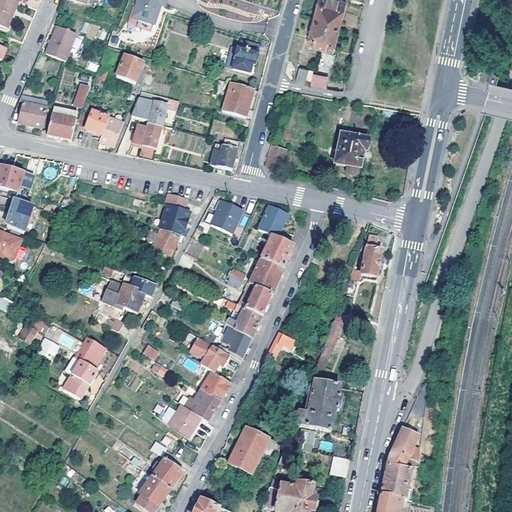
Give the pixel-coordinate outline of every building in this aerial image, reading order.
[(0,0),(0,26),(2,28),(14,2),(9,0),(0,0)] [(140,8),(136,17),(153,24),(160,3),(165,5),(166,0),(138,0),(136,7),(140,8)] [(308,43),(321,46),(333,49),(340,26),(346,2),(337,0),(319,0),(314,19),(308,43)] [(90,34),(93,25),(84,23),(82,31),(90,34)] [(55,27),(45,54),(64,61),(75,34),(55,27)] [(238,50),(232,70),(250,75),(252,66),(255,66),(258,56),(261,46),(244,42),(242,51),(238,50)] [(106,49),(96,76),(95,80),(104,83),(112,60),(115,61),(118,54),(106,49)] [(153,52),(150,61),(156,63),(159,54),(153,52)] [(144,64),(125,56),(116,78),(135,85),(144,64)] [(86,68),(96,72),(98,65),(88,61),(86,68)] [(299,69),(296,82),(304,84),(308,71),(299,69)] [(313,82),(312,87),(326,90),(327,90),(328,80),(314,78),(313,82)] [(253,92),(231,85),(222,112),(244,119),(248,107),(253,92)] [(84,102),(88,91),(88,89),(81,88),(75,107),(82,110),(84,102)] [(139,99),(131,119),(149,124),(147,132),(137,128),(131,144),(154,151),(167,110),(139,99)] [(23,104),(18,125),(27,127),(41,129),(46,107),(42,106),(41,108),(23,104)] [(53,110),(52,115),(76,120),(77,114),(53,110)] [(108,119),(82,110),(78,121),(76,124),(86,129),(85,132),(101,137),(108,119)] [(76,124),(78,121),(76,120),(52,115),(47,136),(59,139),(70,142),(75,124),(76,124)] [(101,137),(99,142),(113,147),(122,125),(108,119),(101,137)] [(342,136),(336,165),(348,168),(347,173),(350,177),(354,178),(357,175),(358,171),(361,171),(364,153),(366,154),(369,142),(342,136)] [(216,145),(210,166),(232,171),(236,156),(239,144),(225,141),(223,147),(216,145)] [(151,161),(154,151),(131,144),(130,148),(140,151),(138,156),(151,161)] [(271,174),(278,176),(284,153),(272,150),(268,166),(271,174)] [(23,175),(0,167),(0,189),(10,193),(8,200),(14,202),(23,175)] [(33,178),(23,175),(14,202),(24,206),(33,178)] [(159,231),(183,238),(185,230),(191,215),(185,213),(185,210),(188,201),(168,195),(165,205),(164,206),(167,207),(160,226),(159,231)] [(145,200),(131,197),(128,207),(138,210),(141,202),(144,203),(145,200)] [(24,206),(14,202),(7,229),(24,236),(27,237),(36,210),(24,206)] [(211,226),(233,236),(244,212),(233,207),(232,210),(228,207),(228,205),(223,202),(211,226)] [(272,238),(276,240),(288,216),(269,208),(265,216),(258,231),(272,238)] [(21,243),(24,236),(7,229),(4,236),(21,243)] [(180,244),(183,238),(159,231),(151,229),(147,240),(155,244),(152,251),(171,259),(177,243),(180,244)] [(4,236),(0,233),(0,255),(0,256),(5,254),(14,258),(21,243),(4,236)] [(272,238),(262,259),(261,260),(283,271),(289,258),(293,248),(288,246),(276,240),(272,238)] [(137,244),(126,241),(124,246),(146,254),(149,247),(138,243),(137,244)] [(354,271),(350,281),(360,282),(362,276),(376,279),(382,253),(375,252),(377,241),(369,241),(364,260),(361,261),(358,272),(354,271)] [(249,286),(271,297),(277,285),(283,271),(261,260),(249,286)] [(114,272),(105,268),(104,271),(106,272),(106,274),(112,276),(114,272)] [(130,273),(128,277),(129,278),(136,280),(137,281),(156,287),(159,281),(161,282),(163,279),(142,270),(140,274),(134,272),(132,274),(130,273)] [(241,282),(243,283),(246,278),(233,271),(231,274),(229,273),(228,275),(241,282)] [(240,285),(241,282),(228,275),(227,278),(229,279),(226,284),(238,290),(240,285)] [(145,296),(153,299),(154,297),(151,296),(155,289),(136,280),(129,278),(125,287),(145,296)] [(111,282),(103,300),(137,315),(141,305),(145,296),(125,287),(111,282)] [(238,307),(261,319),(268,303),(271,297),(249,286),(247,288),(245,294),(246,294),(238,307)] [(0,308),(8,312),(12,304),(0,296),(0,308)] [(182,313),(187,306),(174,298),(170,306),(182,313)] [(228,330),(251,342),(255,332),(261,319),(238,307),(234,305),(232,307),(235,308),(234,310),(241,314),(235,325),(224,319),(220,325),(223,327),(228,330)] [(353,319),(336,314),(334,321),(341,325),(351,328),(353,319)] [(119,333),(125,323),(109,316),(104,327),(119,333)] [(219,331),(223,327),(220,325),(210,319),(207,324),(219,331)] [(35,321),(34,330),(43,331),(44,322),(35,321)] [(341,325),(334,321),(333,322),(330,329),(320,356),(313,374),(321,376),(341,325)] [(53,325),(47,335),(73,352),(79,342),(53,325)] [(29,344),(37,332),(28,327),(21,339),(29,344)] [(229,355),(242,362),(246,352),(251,342),(228,330),(221,345),(231,350),(229,355)] [(207,333),(202,342),(210,346),(216,337),(207,333)] [(274,363),(281,347),(277,345),(281,335),(278,334),(274,345),(266,360),(274,363)] [(288,351),(292,341),(281,335),(277,345),(281,347),(288,351)] [(76,359),(82,363),(93,370),(106,350),(89,339),(76,359)] [(202,342),(198,339),(189,353),(203,361),(200,367),(211,374),(213,375),(219,366),(221,363),(225,365),(229,358),(223,354),(215,349),(210,346),(202,342)] [(40,352),(53,360),(61,347),(48,340),(40,352)] [(148,346),(143,354),(154,362),(159,353),(148,346)] [(150,369),(163,378),(168,370),(155,362),(150,369)] [(93,370),(82,363),(63,391),(80,402),(98,373),(93,370)] [(202,421),(207,424),(213,414),(219,404),(226,393),(230,385),(228,384),(211,374),(200,391),(193,402),(190,400),(183,409),(180,407),(168,428),(188,441),(194,434),(191,432),(194,427),(196,429),(202,421)] [(325,383),(310,379),(309,383),(314,384),(309,408),(306,407),(305,411),(308,412),(308,415),(298,413),(293,426),(330,433),(335,411),(339,412),(341,400),(338,399),(340,388),(325,386),(325,383)] [(250,477),(262,454),(260,453),(266,442),(267,442),(268,442),(245,430),(227,465),(250,477)] [(389,458),(405,466),(408,461),(410,456),(419,460),(420,451),(414,449),(419,439),(402,431),(389,458)] [(304,432),(304,444),(313,444),(313,432),(304,432)] [(165,435),(161,442),(168,446),(172,439),(165,435)] [(320,440),(318,448),(331,452),(333,443),(320,440)] [(302,444),(287,441),(285,447),(294,449),(301,451),(302,444)] [(267,442),(266,442),(260,453),(262,454),(274,460),(280,449),(267,442)] [(166,452),(156,445),(152,450),(162,458),(166,452)] [(294,449),(285,447),(283,450),(279,462),(278,465),(290,468),(294,449)] [(349,461),(333,458),(330,475),(346,479),(349,461)] [(385,478),(381,497),(403,501),(408,502),(409,498),(406,497),(411,472),(404,471),(405,466),(389,458),(385,478)] [(138,469),(140,465),(134,460),(133,460),(131,463),(131,464),(138,469)] [(138,473),(140,471),(138,469),(131,464),(131,463),(127,461),(124,466),(134,473),(136,471),(138,473)] [(152,479),(171,492),(178,483),(183,475),(165,462),(161,468),(157,466),(152,472),(156,475),(152,479)] [(155,511),(159,508),(171,492),(152,479),(140,496),(142,499),(137,506),(145,511),(155,511)] [(281,484),(272,483),(267,496),(278,498),(275,511),(314,511),(317,501),(311,500),(314,488),(297,485),(296,490),(281,487),(281,484)] [(378,510),(377,511),(400,511),(403,501),(381,497),(378,510)] [(218,511),(220,509),(202,501),(199,507),(197,506),(194,511),(218,511)]
